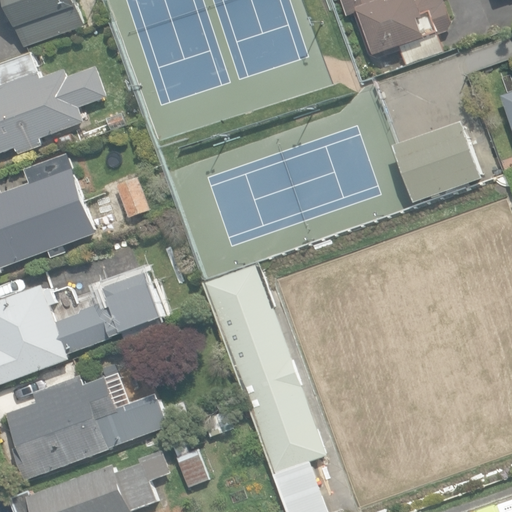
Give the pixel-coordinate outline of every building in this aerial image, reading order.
[(17,13),(29,45),(86,24),(77,0),(6,0),(12,15),(17,13)] [(402,48),(407,64),(446,52),(440,34),(449,31),(453,23),(445,0),(340,0),(346,17),(353,16),(357,29),(366,26),(375,56),(402,48)] [(0,153),(17,147),(19,153),(44,143),(42,138),(87,121),(81,108),(111,97),(99,66),(71,76),(68,69),(44,78),(33,52),(0,64),(0,79),(5,92),(0,94),(0,153)] [(112,130),(127,125),(123,113),(108,118),(112,130)] [(398,146),(417,202),(486,177),(467,121),(398,146)] [(63,148),(77,143),(74,134),(60,139),(63,148)] [(0,273),(4,272),(3,268),(100,233),(71,153),(28,169),(33,182),(6,192),(4,187),(0,188),(0,273)] [(120,185),(132,217),(153,209),(140,177),(120,185)] [(51,252),(54,258),(69,253),(67,246),(51,252)] [(229,342),(288,511),(330,511),(312,461),(330,455),(290,342),(262,263),(208,283),(229,342)] [(0,379),(2,379),(4,384),(74,359),(72,353),(123,335),(124,340),(139,335),(136,328),(168,317),(152,271),(108,287),(112,298),(80,309),(82,314),(61,322),(55,304),(58,303),(53,288),(47,290),(45,285),(0,300),(0,379)] [(27,480),(172,427),(162,398),(130,410),(127,404),(121,406),(109,375),(86,383),(83,373),(36,390),(40,399),(9,411),(23,448),(16,450),(27,480)] [(189,413),(186,401),(171,406),(175,417),(189,413)] [(13,497),(18,511),(134,511),(134,510),(161,500),(153,479),(174,471),(166,449),(142,458),(144,462),(121,471),(118,463),(34,494),(33,490),(13,497)] [(179,457),(191,488),(211,480),(200,449),(179,457)]
